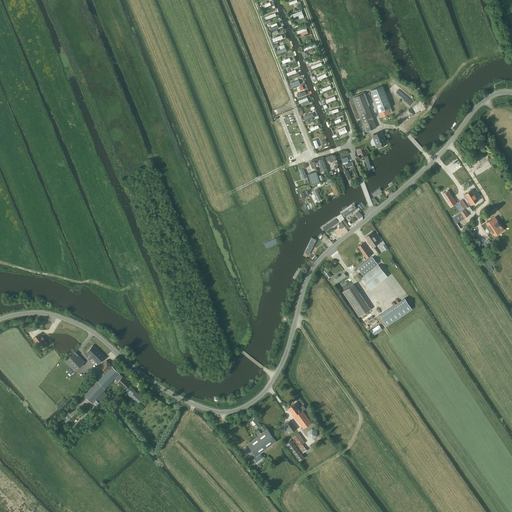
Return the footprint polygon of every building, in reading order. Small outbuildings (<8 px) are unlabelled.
[(383,86),(370,91),(380,117),(390,113),(388,108),(390,107),(391,107),(383,86)] [(365,93),(352,98),(357,110),(365,132),(376,127),(368,106),(369,105),(365,93)] [(408,121),(417,115),(426,110),(421,101),(418,103),(406,110),(403,112),(408,121)] [(377,147),(386,144),(381,132),(373,135),(377,147)] [(484,157),(480,150),(474,154),(478,160),(484,157)] [(316,171),(307,174),(312,186),(320,183),(316,171)] [(334,184),(330,186),(336,196),(339,194),(334,184)] [(372,193),(375,198),(383,191),(381,187),(372,193)] [(471,205),(479,200),(472,189),(464,195),(471,205)] [(321,200),(317,190),(313,191),(318,202),(321,200)] [(448,191),(443,194),(451,207),(456,203),(448,191)] [(464,209),(460,202),(456,205),(460,212),(464,209)] [(341,214),(344,218),(357,209),(354,205),(341,214)] [(460,212),(453,217),(457,223),(469,215),(464,209),(460,212)] [(323,228),(326,232),(339,222),(336,218),(323,228)] [(491,219),(486,223),(494,236),(504,229),(500,224),(500,225),(498,221),(494,223),(491,219)] [(372,247),(379,242),(372,232),(365,237),(372,247)] [(275,239),(264,244),(266,248),(277,243),(275,239)] [(306,251),(309,252),(316,242),(313,240),(306,251)] [(363,243),(358,246),(366,258),(371,255),(363,243)] [(363,275),(377,264),(372,257),(358,268),(363,275)] [(491,265),(493,264),(489,257),(484,261),(491,271),(493,270),(491,265)] [(387,276),(385,273),(378,265),(362,278),(371,289),(387,276)] [(301,269),(298,268),(293,278),(296,280),(301,269)] [(354,284),(342,292),(348,301),(360,293),(354,284)] [(411,309),(404,298),(379,315),(386,326),(411,309)] [(41,348),(46,344),(39,335),(34,338),(41,348)] [(93,345),(87,352),(91,355),(90,356),(99,364),(105,357),(93,345)] [(75,372),(85,362),(75,352),(65,361),(75,372)] [(105,371),(111,365),(107,360),(100,367),(105,371)] [(119,374),(119,373),(112,367),(98,381),(97,381),(84,395),(92,403),(96,399),(100,403),(107,394),(104,391),(106,389),(105,388),(115,378),(118,381),(118,382),(124,388),(129,383),(123,376),(122,377),(119,374)] [(138,404),(143,398),(132,388),(127,393),(138,404)] [(303,405),(299,408),(295,403),(288,408),(303,429),(311,423),(302,411),(305,408),(303,405)] [(288,436),(296,429),(290,420),(281,427),(288,436)] [(267,429),(247,444),(256,456),(276,441),(267,429)] [(317,431),(312,429),(307,432),(308,437),(312,439),(317,437),(317,431)] [(299,447),(305,442),(298,432),(292,437),(299,447)] [(298,461),(305,457),(292,439),(285,444),(298,461)] [(261,453),(253,459),(257,464),(263,459),(265,458),(264,456),(263,456),(261,453)]
